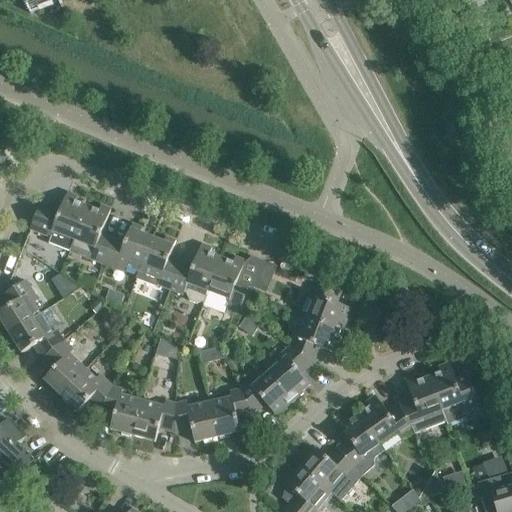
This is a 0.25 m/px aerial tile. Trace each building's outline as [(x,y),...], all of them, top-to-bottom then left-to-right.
[(24,0),(30,14),(58,2),(60,6),(63,4),(60,0),(24,0)] [(53,232),(74,240),(87,206),(75,202),(77,196),(67,192),(60,211),(40,203),(30,230),(51,238),(53,232)] [(98,211),(87,206),(74,240),(69,252),(103,264),(113,238),(101,233),(111,209),(101,205),(98,211)] [(118,264),(139,272),(152,238),(140,233),(142,228),(132,224),(125,243),(113,238),(103,264),(116,269),(118,264)] [(164,242),(152,238),(139,272),(160,280),(157,285),(170,290),(180,264),(169,259),(176,241),(166,237),(164,242)] [(180,264),(170,290),(204,303),(221,258),(209,254),(212,248),(201,244),(192,268),(180,264)] [(226,307),(227,306),(240,311),(243,303),(250,284),(238,280),(245,261),(235,257),(233,263),(221,258),(204,303),(203,306),(204,306),(223,313),(226,307)] [(96,281),(81,275),(78,283),(93,289),(96,281)] [(256,278),(250,295),(264,301),(270,284),(256,278)] [(0,311),(0,318),(9,334),(40,315),(33,304),(38,300),(25,280),(2,295),(9,306),(0,311)] [(307,318),(343,332),(347,320),(346,319),(350,309),(337,304),(341,292),(315,282),(310,295),(315,297),(307,318)] [(82,288),(77,291),(84,296),(84,295),(87,291),(82,288)] [(95,305),(91,309),(96,314),(104,306),(105,306),(99,300),(95,305)] [(52,333),(40,315),(9,334),(22,353),(34,346),(42,359),(64,341),(57,330),(52,333)] [(339,343),(343,332),(307,318),(299,339),(294,336),(290,347),(313,363),(314,363),(320,347),(333,352),(337,342),(339,343)] [(44,380),(61,396),(86,370),(69,355),(74,350),(64,341),(42,359),(54,370),(44,380)] [(265,368),(269,373),(294,401),(303,393),(302,392),(310,384),(301,374),(313,363),(290,347),(265,368)] [(205,352),(198,353),(201,365),(208,363),(205,352)] [(467,377),(455,381),(448,364),(438,367),(440,373),(429,377),(442,411),(447,426),(469,417),(468,414),(481,409),(468,375),(467,376),(467,377)] [(88,402),(99,412),(113,387),(100,375),(96,380),(86,370),(61,396),(78,412),(88,402)] [(285,409),(294,401),(269,373),(252,387),(248,383),(240,390),(253,415),(266,404),(275,415),(283,408),(285,409)] [(399,404),(398,404),(412,429),(423,425),(421,419),(442,411),(429,377),(417,382),(415,376),(405,380),(412,399),(399,404)] [(110,429),(133,436),(142,401),(121,395),(122,390),(113,387),(99,412),(114,416),(110,429)] [(231,398),(209,403),(217,438),(240,433),(237,419),(253,415),(240,390),(230,392),(231,398)] [(370,407),(359,415),(380,444),(398,431),(402,436),(412,429),(398,404),(387,412),(375,396),(366,402),(370,407)] [(159,429),(175,433),(176,404),(165,401),(164,407),(142,401),(133,436),(155,442),(159,429)] [(186,402),(176,404),(175,433),(191,429),(194,443),(217,438),(209,403),(187,408),(186,402)] [(336,447),(355,469),(363,476),(374,465),(373,465),(374,458),(385,450),(380,444),(359,415),(349,422),(346,417),(337,423),(348,439),(336,447)] [(0,446),(18,427),(8,419),(0,427),(0,446)] [(19,479),(36,461),(19,444),(27,436),(18,427),(0,446),(0,476),(3,479),(11,470),(19,479)] [(309,458),(301,467),(329,491),(343,474),(348,478),(355,469),(336,447),(327,458),(312,445),(305,454),(309,458)] [(282,481),(290,488),(281,498),(280,499),(287,505),(282,510),(282,509),(281,510),(283,511),(318,511),(333,494),(329,491),(301,467),(293,477),(288,473),(282,481)] [(511,511),(511,488),(508,474),(477,483),(485,511),(511,511)] [(419,493),(397,503),(401,511),(407,511),(424,504),(419,493)]
